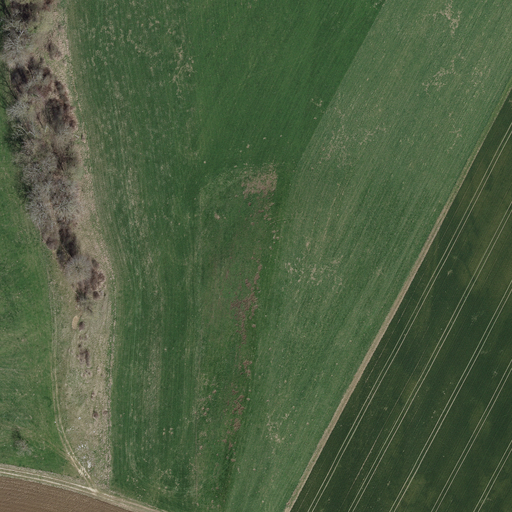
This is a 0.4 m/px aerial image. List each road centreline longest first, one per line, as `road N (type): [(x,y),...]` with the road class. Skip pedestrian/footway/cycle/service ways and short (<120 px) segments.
road 1 (track): [(97,493),(84,484),(59,429),(49,286),(15,184)]
road 2 (track): [(149,511),(0,471)]
